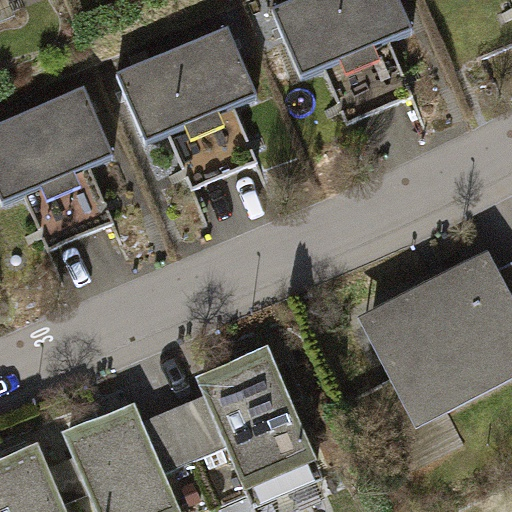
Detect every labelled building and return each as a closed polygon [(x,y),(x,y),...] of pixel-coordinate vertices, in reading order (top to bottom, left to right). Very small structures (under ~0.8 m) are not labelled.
[(0,0),(0,17),(14,11),(8,0),(0,0)] [(351,0),(279,29),(305,94),(349,76),(355,90),(393,75),(388,61),(424,46),(405,0),(351,0)] [(121,96),(147,160),(191,143),(197,156),(235,141),(230,127),(266,112),(240,48),(121,96)] [(0,148),(0,215),(3,222),(47,205),(52,219),(91,203),(85,189),(121,174),(95,110),(0,148)] [(511,281),(363,356),(411,449),(511,398),(511,281)] [(231,467),(251,511),(285,511),(332,492),(279,372),(204,405),(208,415),(180,427),(203,479),(231,467)] [(177,511),(170,494),(203,479),(180,427),(147,442),(141,428),(72,458),(77,469),(62,475),(78,511),(177,511)] [(0,511),(78,511),(62,475),(47,482),(42,471),(0,489),(0,511)]
